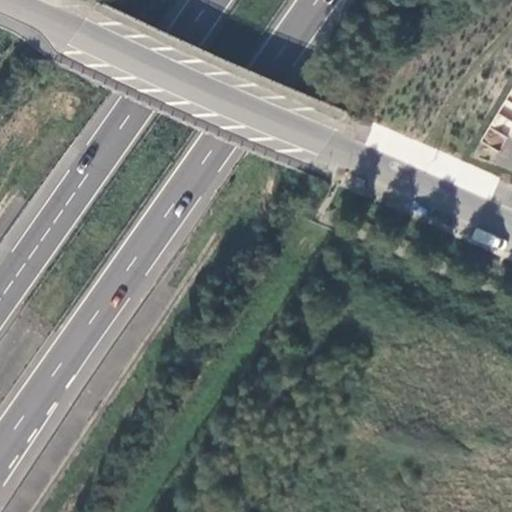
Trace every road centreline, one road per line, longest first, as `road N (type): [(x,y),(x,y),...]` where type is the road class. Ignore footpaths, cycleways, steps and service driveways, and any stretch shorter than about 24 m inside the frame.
road 1 (tertiary): [(511,225),(0,1)]
road 2 (trunk): [(0,450),(320,0)]
road 3 (trunk): [(209,0),(0,297)]
